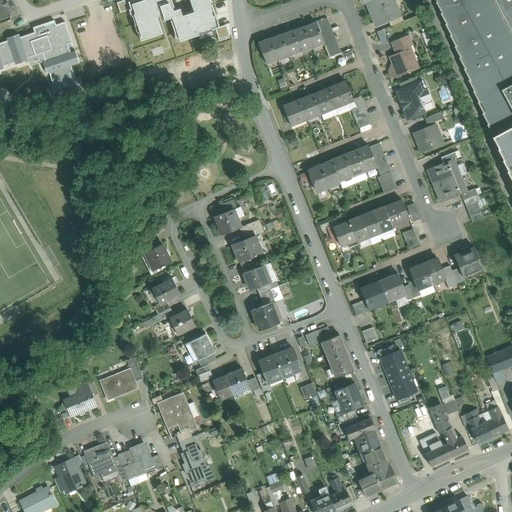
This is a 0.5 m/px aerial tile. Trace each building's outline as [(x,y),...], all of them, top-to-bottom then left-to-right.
[(0,0),(0,18),(0,17),(9,13),(6,7),(7,2),(3,1),(2,0),(0,0)] [(176,21),(173,13),(168,0),(149,0),(130,6),(134,16),(132,17),(141,42),(160,35),(155,18),(159,16),(162,25),(171,23),(176,21)] [(211,8),(208,0),(188,0),(194,14),(182,18),(179,11),(173,13),(176,21),(171,23),(178,44),(198,37),(197,35),(217,29),(210,9),(211,8)] [(374,0),(367,3),(376,25),(388,20),(398,16),(398,15),(392,0),(374,0)] [(511,83),(511,32),(494,0),(435,0),(436,1),(435,2),(441,12),(440,13),(445,23),(444,24),(450,35),(449,35),(455,46),(454,46),(459,57),(458,57),(464,68),(463,69),(469,79),(468,80),(473,90),(472,91),(478,101),(511,83)] [(511,0),(494,0),(511,32),(511,0)] [(398,16),(388,20),(390,26),(403,21),(401,14),(398,15),(398,16)] [(327,18),(316,22),(318,27),(329,23),(327,18)] [(0,68),(3,68),(3,67),(15,63),(27,59),(27,58),(42,53),(45,61),(44,61),(48,73),(49,73),(53,85),(52,85),(57,97),(83,88),(79,76),(75,78),(71,66),(79,63),(75,51),(70,52),(68,44),(72,43),(65,22),(56,25),(54,20),(33,28),(34,32),(20,37),(19,34),(7,38),(8,41),(0,43),(0,68)] [(316,22),(304,27),(312,46),(324,42),(322,37),(320,32),(318,27),(316,22)] [(329,23),(318,27),(320,32),(331,28),(329,23)] [(304,27),(304,26),(293,31),(300,50),(312,46),(304,27)] [(331,28),(320,32),(322,37),(333,33),(331,28)] [(381,44),(387,42),(382,29),(377,31),(381,44)] [(293,31),(293,30),(281,35),(289,54),(288,54),(289,54),(300,50),(293,31)] [(333,33),(322,37),(324,42),(335,38),(333,33)] [(281,35),(281,34),(270,39),(277,57),(277,58),(288,54),(289,54),(281,35)] [(408,36),(393,42),(397,51),(408,46),(411,45),(408,36)] [(270,39),(269,38),(258,42),(266,63),(266,62),(277,58),(277,57),(270,39)] [(335,38),(324,42),(326,47),(337,43),(335,38)] [(337,43),(326,47),(328,52),(339,48),(337,43)] [(408,46),(397,51),(398,54),(391,57),(395,66),(393,69),(396,74),(398,75),(417,68),(408,46)] [(339,48),(328,52),(330,57),(341,53),(339,48)] [(27,58),(27,59),(30,66),(44,61),(45,61),(42,53),(27,58)] [(415,77),(399,84),(401,89),(418,83),(415,77)] [(346,81),(328,88),(335,108),(353,101),(346,81)] [(401,89),(396,91),(401,103),(403,103),(404,107),(403,109),(405,112),(408,111),(410,116),(412,117),(424,112),(421,105),(431,101),(423,81),(401,89)] [(511,83),(478,101),(477,102),(482,112),(481,113),(487,124),(486,124),(492,136),(493,136),(511,125),(511,83)] [(328,88),(313,94),(321,113),(335,108),(328,88)] [(313,94),(298,100),(306,119),(321,113),(313,94)] [(298,100),(283,106),(290,125),(306,119),(298,100)] [(364,111),(360,100),(353,103),(355,107),(351,109),(353,115),(364,111)] [(364,111),(353,115),(355,121),(366,116),(364,111)] [(441,112),(425,119),(427,125),(444,118),(441,112)] [(366,116),(355,121),(358,128),(369,123),(366,116)] [(435,124),(413,133),(421,152),(443,144),(435,124)] [(511,125),(493,136),(492,136),(491,136),(497,148),(496,148),(502,159),(501,159),(507,170),(506,171),(511,181),(510,182),(511,184),(511,125)] [(379,143),(369,147),(371,153),(381,148),(379,143)] [(368,146),(356,151),(365,173),(377,168),(375,164),(373,158),(371,153),(369,147),(368,146)] [(381,148),(371,153),(373,158),(384,154),(381,148)] [(356,151),(343,156),(352,178),(365,173),(356,151)] [(455,152),(441,157),(443,163),(453,159),(454,159),(457,158),(455,152)] [(384,154),(373,158),(375,164),(386,160),(384,154)] [(352,178),(343,156),(331,160),(340,183),(352,178)] [(443,163),(427,169),(427,170),(434,186),(460,176),(454,159),(453,159),(443,163)] [(320,166),(329,187),(340,183),(331,160),(325,163),(325,164),(320,166)] [(386,160),(375,164),(377,168),(378,170),(388,165),(386,160)] [(329,187),(320,166),(320,165),(314,167),(313,169),(308,171),(311,179),(313,183),(317,192),(329,187)] [(388,165),(378,170),(380,175),(390,171),(388,165)] [(380,175),(377,176),(379,182),(393,177),(390,171),(380,175)] [(460,176),(434,186),(440,202),(440,203),(461,194),(467,192),(466,192),(460,176)] [(393,177),(379,182),(381,188),(395,182),(393,177)] [(395,182),(381,188),(384,193),(397,188),(395,182)] [(475,188),(466,192),(467,192),(461,194),(463,200),(475,196),(477,195),(475,188)] [(475,196),(463,200),(466,206),(477,201),(475,196)] [(233,199),(220,204),(223,213),(231,209),(231,210),(237,208),(233,199)] [(402,200),(384,207),(391,225),(409,219),(402,200)] [(477,201),(466,206),(468,211),(479,207),(477,201)] [(414,203),(406,206),(413,222),(420,219),(414,203)] [(384,207),(372,211),(381,232),(392,227),(391,225),(384,207)] [(479,207),(468,211),(470,217),(481,212),(479,207)] [(223,213),(214,216),(221,235),(238,228),(231,210),(231,209),(223,213)] [(372,211),(361,216),(369,237),(381,232),(372,211)] [(481,212),(470,217),(472,222),(484,218),(481,212)] [(361,216),(349,221),(357,241),(369,237),(361,216)] [(336,218),(319,225),(321,230),(338,223),(336,218)] [(259,220),(252,222),(254,229),(261,226),(259,220)] [(357,241),(349,221),(333,227),(337,239),(340,246),(347,243),(349,247),(358,244),(357,241)] [(252,222),(240,227),(242,234),(254,229),(252,222)] [(261,226),(254,229),(257,235),(264,232),(261,226)] [(337,239),(333,227),(329,229),(333,240),(337,239)] [(254,229),(242,234),(245,239),(255,235),(255,236),(257,235),(254,229)] [(413,229),(402,233),(405,241),(416,237),(413,229)] [(153,248),(146,232),(144,233),(139,244),(143,253),(146,251),(153,248)] [(245,239),(232,244),(239,262),(250,258),(262,253),(255,236),(255,235),(245,239)] [(416,237),(405,241),(408,247),(419,243),(416,237)] [(153,248),(146,251),(155,269),(161,267),(161,268),(165,266),(164,266),(171,262),(162,243),(153,248)] [(467,248),(461,250),(462,252),(454,256),(459,268),(463,277),(482,269),(474,248),(468,250),(467,248)] [(250,258),(239,262),(241,267),(252,263),(250,258)] [(430,261),(428,262),(427,262),(424,263),(432,284),(445,279),(441,269),(437,258),(436,259),(435,258),(431,260),(430,261)] [(424,263),(418,266),(416,265),(412,267),(411,268),(409,269),(414,280),(418,289),(432,284),(424,263)] [(365,264),(354,269),(356,274),(367,270),(365,264)] [(263,265),(244,273),(250,291),(257,288),(268,284),(270,283),(263,265)] [(450,266),(441,269),(445,279),(448,288),(457,284),(452,271),(450,266)] [(452,271),(457,284),(465,281),(463,277),(459,268),(452,271)] [(398,274),(379,281),(388,303),(406,296),(403,287),(398,274)] [(172,278),(151,288),(159,304),(160,304),(167,301),(180,294),(172,278)] [(418,289),(414,280),(408,283),(409,284),(414,297),(421,295),(418,289)] [(379,281),(360,289),(365,299),(365,300),(369,311),(388,303),(379,281)] [(268,284),(257,288),(259,294),(270,289),(268,284)] [(409,284),(403,287),(406,296),(407,300),(414,297),(409,284)] [(270,289),(259,294),(264,306),(268,304),(268,305),(275,302),(270,289)] [(365,300),(359,302),(363,313),(369,311),(365,300)] [(167,301),(160,304),(159,304),(154,306),(158,314),(170,308),(167,301)] [(268,305),(276,324),(283,321),(276,302),(275,302),(268,305)] [(359,302),(352,305),(356,316),(363,313),(359,302)] [(264,306),(252,311),(259,330),(276,324),(268,305),(268,304),(264,306)] [(170,308),(158,314),(161,320),(173,314),(170,308)] [(187,310),(169,319),(177,334),(195,326),(187,310)] [(332,337),(328,326),(317,331),(321,342),(332,337)] [(373,327),(362,332),(366,343),(377,338),(373,327)] [(316,331),(305,335),(310,347),(321,342),(317,331),(316,331)] [(206,334),(185,344),(194,362),(198,360),(212,353),(215,352),(206,334)] [(321,342),(335,377),(353,370),(339,335),(332,337),(321,342)] [(303,336),(297,339),(301,348),(306,346),(303,336)] [(511,346),(486,357),(492,374),(501,370),(511,366),(511,346)] [(292,348),(273,355),(282,377),(301,370),(292,348)] [(400,350),(381,358),(397,399),(416,391),(400,350)] [(212,353),(198,360),(202,367),(207,364),(215,360),(212,353)] [(282,377),(273,355),(258,361),(263,373),(268,383),(282,377)] [(134,357),(127,360),(130,368),(135,381),(143,378),(134,357)] [(447,363),(443,365),(447,377),(452,375),(447,363)] [(202,367),(195,370),(198,376),(210,371),(207,364),(202,367)] [(130,368),(99,381),(107,400),(138,388),(135,381),(130,368)] [(250,389),(242,369),(225,375),(233,395),(250,389)] [(501,370),(492,374),(494,377),(496,382),(505,378),(501,370)] [(268,383),(263,373),(256,375),(263,392),(270,389),(268,383)] [(225,375),(207,382),(211,391),(215,389),(220,401),(233,395),(225,375)] [(494,377),(488,380),(492,391),(498,389),(496,382),(494,377)] [(255,378),(249,380),(253,391),(260,389),(255,378)] [(93,381),(87,383),(93,396),(98,394),(93,381)] [(332,385),(334,391),(345,386),(343,381),(332,385)] [(87,383),(78,387),(78,388),(76,395),(70,397),(63,400),(65,405),(69,415),(70,416),(97,405),(93,396),(87,383)] [(312,383),(300,388),(304,399),(317,394),(312,383)] [(345,386),(334,391),(343,413),(363,405),(354,383),(345,386)] [(442,399),(452,395),(449,385),(438,389),(442,399)] [(78,388),(78,387),(68,391),(70,397),(76,395),(78,388)] [(181,393),(172,397),(173,398),(164,402),(159,404),(164,417),(163,418),(167,428),(177,424),(180,432),(189,428),(190,431),(198,428),(193,417),(188,405),(186,405),(181,393)] [(164,402),(161,395),(151,400),(154,406),(159,404),(164,402)] [(452,395),(442,399),(444,404),(455,400),(452,395)] [(455,400),(457,406),(464,402),(462,397),(455,400)] [(444,404),(443,405),(447,414),(458,410),(457,406),(455,400),(444,404)] [(495,400),(485,405),(488,411),(498,407),(495,400)] [(194,402),(188,405),(193,417),(199,414),(194,402)] [(65,405),(60,407),(59,410),(62,418),(69,415),(65,405)] [(442,405),(430,410),(439,433),(442,432),(451,427),(442,405)] [(488,411),(492,419),(487,422),(493,437),(509,430),(498,407),(488,411)] [(478,409),(465,414),(465,415),(469,424),(471,429),(481,424),(476,413),(479,412),(478,409)] [(355,411),(344,415),(347,421),(355,417),(357,417),(355,411)] [(415,419),(417,423),(428,419),(431,418),(429,413),(415,419)] [(344,415),(337,418),(339,424),(342,423),(347,421),(344,415)] [(469,424),(465,415),(460,417),(464,426),(469,424)] [(347,421),(342,423),(344,428),(357,423),(355,417),(347,421)] [(357,423),(344,428),(345,429),(347,428),(348,432),(350,438),(348,438),(349,439),(353,438),(353,437),(373,429),(373,430),(374,430),(374,429),(375,429),(370,418),(357,423)] [(428,419),(417,423),(422,438),(433,433),(428,419)] [(481,424),(471,429),(478,444),(493,437),(487,422),(481,424)] [(339,424),(338,424),(341,432),(345,433),(348,432),(347,428),(345,429),(344,428),(342,423),(339,424)] [(451,427),(442,432),(447,443),(456,439),(451,427)] [(189,428),(180,432),(181,433),(176,435),(179,442),(192,437),(190,431),(189,428)] [(373,429),(353,437),(353,438),(360,453),(362,452),(379,445),(373,430),(373,429)] [(422,438),(418,440),(425,454),(441,446),(435,432),(433,433),(422,438)] [(447,443),(444,445),(450,457),(468,449),(462,436),(447,443)] [(192,437),(179,442),(182,450),(195,444),(192,437)] [(107,443),(97,447),(98,448),(85,453),(91,468),(95,467),(99,477),(117,470),(117,469),(113,458),(107,443)] [(132,451),(141,475),(146,473),(145,469),(153,466),(153,465),(150,458),(144,443),(131,449),(132,451)] [(195,444),(182,450),(187,462),(182,465),(186,474),(189,473),(194,484),(204,480),(205,483),(214,479),(209,465),(205,467),(201,458),(203,457),(200,450),(198,451),(195,444)] [(379,445),(362,452),(371,474),(388,466),(379,445)] [(425,454),(431,466),(450,457),(444,445),(441,446),(425,454)] [(141,475),(132,451),(123,454),(128,465),(123,467),(128,480),(137,476),(141,475)] [(128,465),(123,454),(118,456),(123,467),(128,465)] [(158,455),(150,458),(153,465),(156,464),(157,469),(163,467),(158,455)] [(80,456),(74,459),(79,470),(85,467),(80,456)] [(118,456),(113,458),(117,469),(123,467),(118,456)] [(309,472),(314,470),(318,468),(313,457),(304,461),(309,472)] [(74,459),(55,467),(60,478),(65,489),(65,488),(74,484),(76,489),(79,487),(80,488),(82,487),(82,486),(85,484),(79,470),(74,459)] [(350,462),(345,464),(351,478),(356,476),(350,462)] [(371,474),(358,480),(365,496),(398,481),(390,465),(388,466),(371,474)] [(117,469),(117,470),(122,482),(128,480),(123,467),(117,469)] [(302,474),(295,477),(302,494),(309,491),(302,474)] [(137,476),(128,480),(130,485),(139,482),(137,476)] [(338,477),(330,481),(335,492),(344,488),(344,489),(346,488),(343,483),(341,484),(338,477)] [(60,478),(55,481),(60,491),(65,489),(60,478)] [(280,483),(270,487),(273,494),(282,490),(280,483)] [(74,484),(65,488),(65,489),(66,493),(76,489),(74,484)] [(48,487),(20,501),(26,511),(25,511),(38,511),(56,503),(48,487)] [(270,487),(260,492),(267,509),(274,506),(277,505),(273,494),(270,487)] [(325,487),(319,490),(322,496),(328,493),(325,487)] [(335,492),(329,495),(336,510),(351,503),(344,489),(344,488),(335,492)] [(322,496),(311,501),(315,511),(331,511),(336,510),(329,495),(328,493),(322,496)] [(234,500),(241,503),(243,498),(237,495),(234,500)] [(473,508),(467,495),(459,499),(464,511),(484,511),(483,509),(484,506),(483,504),(480,503),(477,504),(476,507),(473,508)] [(294,511),(290,499),(281,503),(284,511),(294,511)] [(464,511),(459,499),(443,507),(443,508),(445,511),(464,511)]
